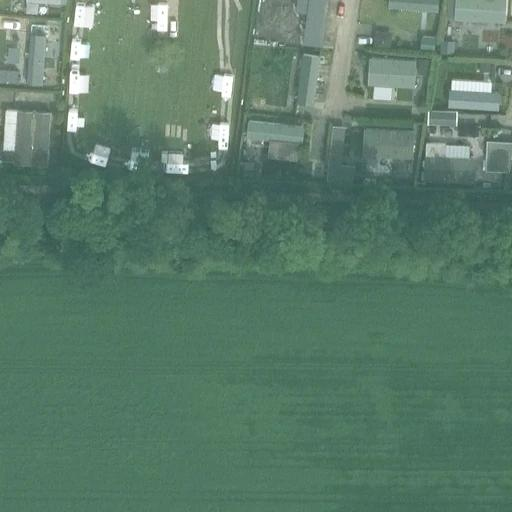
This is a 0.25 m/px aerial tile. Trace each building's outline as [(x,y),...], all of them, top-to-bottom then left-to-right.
[(423,11),(422,0),(371,0),(371,11),(423,11)] [(436,0),(436,21),(489,23),(489,0),(436,0)] [(359,47),(377,47),(377,26),(360,26),(359,47)] [(418,49),(419,31),(406,30),(405,48),(418,49)] [(3,41),(4,60),(23,59),(22,41),(3,41)] [(314,104),(314,75),(306,75),(306,52),(287,52),(287,104),(314,104)] [(401,85),(402,55),(352,54),(352,84),(401,85)] [(482,90),(476,90),(476,78),(433,76),(432,106),(481,108),(482,90)] [(436,109),(411,110),(412,124),(436,124),(436,109)] [(11,110),(10,152),(21,152),(21,166),(55,167),(56,111),(11,110)] [(285,142),(286,121),(230,118),(229,140),(285,142)] [(327,168),(329,125),(314,124),(313,167),(327,168)] [(395,159),(397,129),(345,127),(343,157),(395,159)] [(454,177),(456,143),(407,141),(405,175),(454,177)] [(276,159),(278,145),(264,144),(262,157),(276,159)]
